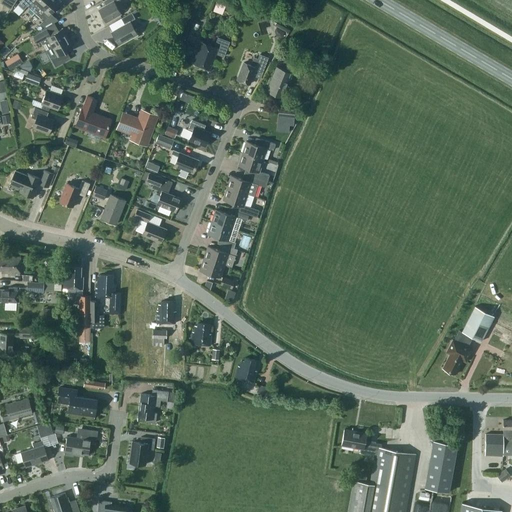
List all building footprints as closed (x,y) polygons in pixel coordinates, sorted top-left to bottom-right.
[(1,0),(0,2),(11,9),(16,0),(1,0)] [(24,10),(27,6),(36,13),(40,8),(47,0),(22,0),(18,5),(24,10)] [(58,0),(47,0),(40,8),(36,13),(44,20),(40,24),(45,28),(59,20),(51,13),(61,2),(58,0)] [(106,6),(99,10),(106,21),(121,13),(115,2),(117,0),(105,0),(103,1),(106,6)] [(217,2),(215,8),(224,11),(226,5),(217,2)] [(136,18),(132,12),(122,18),(125,24),(112,32),(119,45),(138,34),(130,21),(136,18)] [(276,34),(282,38),(285,32),(277,27),(275,31),(276,34)] [(68,38),(63,28),(50,35),(47,29),(33,36),(37,43),(41,41),(46,50),(53,47),(68,38)] [(52,60),(74,48),(68,38),(53,47),(56,52),(50,56),(52,60)] [(230,42),(218,38),(215,47),(202,42),(194,63),(210,69),(216,53),(224,56),(230,42)] [(10,51),(5,46),(0,50),(0,52),(4,57),(10,51)] [(53,47),(46,50),(50,56),(56,52),(53,47)] [(64,53),(52,60),(56,67),(68,60),(64,53)] [(268,58),(260,54),(258,59),(254,57),(251,65),(244,62),(238,79),(250,84),(255,69),(263,72),(268,58)] [(13,57),(5,61),(10,69),(18,65),(13,57)] [(300,69),(290,65),(287,72),(277,67),(267,91),(283,97),(293,74),(297,76),(300,69)] [(42,78),(28,72),(25,80),(39,86),(42,78)] [(58,109),(63,97),(47,91),(42,103),(43,103),(41,108),(49,111),(51,106),(58,109)] [(97,99),(88,96),(83,108),(82,108),(75,126),(105,137),(112,119),(93,112),(97,99)] [(20,109),(23,102),(15,99),(12,107),(20,109)] [(1,107),(2,114),(10,112),(8,106),(1,107)] [(49,112),(36,107),(32,117),(36,119),(33,127),(49,133),(54,121),(47,118),(49,112)] [(279,115),(295,117),(295,110),(279,108),(279,115)] [(147,141),(157,115),(143,110),(140,120),(122,114),(117,127),(135,134),(134,136),(147,141)] [(4,124),(11,122),(10,114),(2,116),(4,124)] [(277,124),(294,125),(294,117),(278,116),(277,124)] [(193,119),(188,130),(193,131),(190,139),(206,145),(211,133),(204,131),(206,125),(193,119)] [(165,134),(175,138),(178,130),(168,126),(165,134)] [(190,139),(193,131),(188,130),(185,128),(182,136),(190,139)] [(156,144),(170,149),(174,140),(159,134),(156,144)] [(273,150),(275,144),(261,139),(259,145),(247,141),(243,153),(264,160),(267,148),(273,150)] [(189,171),(193,173),(199,160),(173,150),(172,154),(178,156),(175,165),(181,168),(189,171)] [(260,172),(264,160),(243,153),(239,165),(250,169),(248,175),(267,181),(269,175),(260,172)] [(137,159),(135,165),(141,167),(143,161),(137,159)] [(10,184),(22,188),(20,192),(34,197),(39,183),(49,187),(54,174),(44,170),(41,178),(28,173),(27,175),(16,170),(10,184)] [(173,182),(150,173),(147,181),(155,184),(153,188),(162,192),(157,204),(160,205),(172,210),(176,212),(181,198),(168,193),(173,182)] [(265,187),(267,181),(248,175),(246,180),(231,175),(227,187),(248,194),(252,183),(258,184),(265,187)] [(90,183),(83,180),(79,188),(67,183),(60,201),(73,207),(79,194),(85,196),(90,183)] [(252,183),(248,194),(254,196),(258,184),(252,183)] [(92,196),(104,200),(108,190),(97,185),(92,196)] [(227,187),(223,199),(235,203),(233,209),(250,214),(257,217),(260,210),(245,205),(248,194),(227,187)] [(126,200),(111,194),(102,218),(116,224),(126,200)] [(160,205),(158,211),(169,216),(172,210),(160,205)] [(250,214),(233,209),(230,208),(228,214),(216,209),(212,222),(233,228),(237,216),(248,220),(250,214)] [(135,216),(148,221),(151,215),(137,209),(135,216)] [(143,235),(161,242),(167,229),(148,221),(143,235)] [(229,240),(233,228),(212,222),(208,234),(220,238),(218,243),(222,245),(234,248),(236,242),(229,240)] [(238,250),(234,248),(222,245),(220,250),(208,246),(204,258),(225,265),(229,253),(236,255),(238,250)] [(21,256),(9,256),(9,258),(0,257),(0,270),(2,270),(2,273),(8,273),(8,275),(20,275),(21,256)] [(221,277),(225,265),(204,258),(200,270),(221,277)] [(64,288),(68,288),(68,295),(76,296),(77,289),(83,289),(83,277),(81,277),(81,267),(69,267),(69,270),(66,270),(66,277),(64,276),(64,288)] [(110,313),(120,313),(121,293),(115,293),(115,284),(113,284),(113,275),(101,274),(101,277),(98,277),(98,284),(96,284),(96,296),(111,297),(110,313)] [(221,284),(232,288),(234,281),(223,277),(221,284)] [(37,292),(44,292),(44,282),(28,282),(27,288),(37,288),(37,292)] [(207,288),(213,290),(215,283),(209,282),(207,288)] [(0,301),(19,302),(20,287),(9,287),(9,290),(0,289),(0,301)] [(228,298),(235,300),(238,291),(230,288),(228,298)] [(91,322),(91,301),(91,295),(79,295),(79,341),(91,341),(91,322)] [(91,301),(91,322),(99,322),(99,301),(91,301)] [(157,323),(176,323),(176,311),(173,311),(174,301),(162,301),(161,304),(159,304),(159,311),(157,311),(157,323)] [(494,317),(475,307),(462,332),(472,338),(481,342),(494,317)] [(45,309),(44,320),(54,320),(55,309),(45,309)] [(511,322),(496,314),(487,332),(511,345),(511,322)] [(192,343),(211,345),(212,333),(209,333),(210,324),(198,322),(198,326),(195,325),(195,332),(193,332),(192,343)] [(35,328),(20,327),(19,337),(35,337),(35,328)] [(153,338),(164,338),(167,338),(167,330),(153,329),(153,338)] [(472,338),(462,332),(459,331),(455,340),(453,339),(447,352),(450,354),(443,368),(455,374),(463,360),(466,362),(473,349),(468,347),(472,338)] [(0,355),(12,356),(14,333),(0,332),(0,355)] [(164,350),(164,338),(153,338),(153,350),(164,350)] [(255,370),(257,361),(245,358),(244,361),(242,360),(240,366),(239,366),(236,378),(254,382),(257,370),(255,370)] [(267,387),(259,385),(257,392),(266,394),(267,387)] [(78,390),(60,387),(58,402),(69,404),(68,415),(95,419),(98,399),(77,396),(78,390)] [(169,391),(153,389),(152,395),(141,394),(138,417),(145,418),(145,420),(146,422),(154,423),(156,422),(157,413),(155,412),(156,406),(160,406),(161,400),(167,401),(169,391)] [(33,413),(29,398),(6,404),(10,419),(33,413)] [(511,420),(503,420),(503,446),(511,446),(511,420)] [(43,423),(46,435),(54,433),(50,421),(43,423)] [(0,423),(0,434),(1,437),(2,437),(8,435),(4,422),(0,423)] [(41,437),(46,435),(43,423),(37,425),(41,437)] [(55,433),(63,434),(65,426),(56,425),(55,433)] [(94,430),(78,427),(77,437),(67,436),(65,455),(73,456),(74,455),(75,453),(89,455),(91,440),(95,440),(96,431),(94,430)] [(375,455),(370,483),(355,481),(349,511),(405,511),(416,454),(381,448),(382,444),(366,441),(367,433),(345,429),(342,445),(360,448),(359,452),(375,455)] [(435,433),(434,440),(450,443),(451,436),(435,433)] [(486,434),(485,455),(503,456),(503,434),(486,434)] [(155,439),(142,437),(141,443),(133,442),(130,463),(146,465),(148,449),(154,450),(155,439)] [(158,437),(157,447),(164,448),(165,437),(158,437)] [(457,445),(434,440),(425,488),(449,492),(457,445)] [(42,441),(33,443),(34,448),(21,452),(15,454),(18,463),(24,461),(26,467),(49,460),(44,445),(43,445),(42,441)] [(502,482),(506,479),(501,472),(497,475),(502,482)] [(80,511),(77,502),(70,504),(66,492),(50,497),(55,511),(80,511)] [(107,501),(100,500),(98,511),(129,511),(130,507),(106,504),(107,501)] [(462,503),(460,511),(501,511),(502,510),(462,503)]
